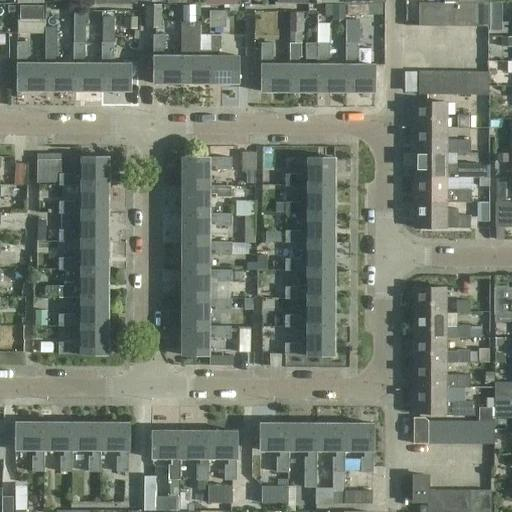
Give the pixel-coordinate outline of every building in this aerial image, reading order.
[(419,3),(419,27),(431,27),(431,3),(419,3)] [(431,3),(431,27),(443,27),(443,3),(431,3)] [(443,3),(443,27),(454,27),(454,3),(443,3)] [(454,3),(454,27),(465,27),(465,3),(454,3)] [(465,3),(465,27),(477,27),(477,4),(465,3)] [(181,83),(210,83),(209,56),(209,50),(200,50),(200,23),(194,23),(194,4),(182,4),(182,23),(181,23),(181,35),(181,56),(181,83)] [(477,4),(477,27),(489,27),(489,4),(477,4)] [(347,32),(346,13),(346,5),(334,5),(334,32),(347,32)] [(368,5),(346,5),(346,13),(368,13),(368,5)] [(43,6),(20,6),(20,20),(43,20),(43,6)] [(165,15),(165,6),(148,6),(148,15),(165,15)] [(57,10),(45,10),(45,63),(45,91),(73,91),(73,63),(53,63),(53,57),(57,57),(57,10)] [(88,10),(73,10),(73,63),(73,91),(101,91),(101,63),(81,63),(81,57),(85,57),(85,26),(88,26),(88,10)] [(211,12),(211,25),(221,25),(221,12),(211,12)] [(289,43),(300,43),(300,32),(302,32),(302,12),(290,12),(289,43)] [(331,40),(332,24),(319,23),(318,39),(331,40)] [(32,49),(45,50),(45,35),(33,35),(32,49)] [(161,49),(164,49),(164,35),(153,35),(153,56),(153,83),(181,83),(181,56),(161,56),(161,49)] [(217,49),(221,49),(221,35),(209,35),(209,50),(209,56),(210,83),(238,83),(238,56),(217,56),(217,49)] [(16,91),(45,91),(45,63),(25,63),(25,57),(29,57),(29,42),(17,42),(17,64),(16,64),(16,91)] [(101,43),(101,63),(101,91),(130,91),(130,64),(110,64),(110,57),(113,57),(113,43),(101,43)] [(261,92),(289,92),(289,65),(270,64),(270,58),(273,58),(273,44),(262,44),(262,64),(261,64),(261,92)] [(289,65),(289,92),(317,92),(317,65),(297,65),(297,58),(301,58),(301,44),(289,44),(289,65)] [(317,92),(346,92),(345,65),(326,65),(326,58),(329,58),(329,44),(318,44),(317,65),(317,92)] [(354,58),(357,58),(357,44),(345,44),(345,65),(346,92),(374,93),(375,65),(354,65),(354,58)] [(9,62),(0,62),(0,85),(8,86),(9,62)] [(407,89),(419,89),(419,70),(407,70),(407,89)] [(431,95),(431,72),(419,72),(419,95),(431,95)] [(442,72),(431,72),(431,95),(442,95),(442,72)] [(454,95),(454,72),(442,72),(442,95),(454,95)] [(465,72),(454,72),(454,95),(465,95),(465,72)] [(476,95),(476,72),(465,72),(465,95),(476,95)] [(488,72),(476,72),(476,95),(488,95),(488,72)] [(415,103),(415,128),(447,128),(447,103),(415,103)] [(471,116),(458,116),(458,128),(471,128),(471,116)] [(447,141),(447,128),(415,128),(414,153),(447,153),(447,154),(471,154),(470,140),(447,141)] [(457,163),(447,163),(447,154),(447,153),(414,153),(414,178),(446,178),(480,178),(480,165),(457,166),(457,163)] [(60,154),(37,154),(38,181),(57,181),(57,171),(60,171),(60,154)] [(74,177),(74,174),(59,174),(59,186),(80,186),(108,186),(108,157),(81,157),(81,177),(74,177)] [(182,157),(182,186),(209,186),(209,167),(216,167),(216,170),(231,170),(231,158),(209,158),(209,157),(182,157)] [(301,178),(301,175),(286,175),(285,187),(307,187),(334,187),(334,158),(307,158),(307,178),(301,178)] [(15,163),(13,184),(24,185),(25,164),(15,163)] [(446,191),(446,178),(414,178),(414,203),(446,203),(457,203),(470,203),(470,190),(457,191),(446,191)] [(80,214),(108,214),(108,186),(80,186),(81,206),(74,206),(74,202),(59,202),(59,214),(80,214)] [(209,186),(182,186),(182,214),(209,214),(209,195),(216,195),(216,198),(231,198),(231,186),(209,186)] [(334,215),(334,187),(307,187),(307,207),(301,207),(301,204),(286,203),(285,215),(307,215),(334,215)] [(235,215),(244,215),(244,214),(254,214),(254,201),(235,200),(235,215)] [(511,202),(495,203),(495,227),(511,227),(511,202)] [(457,209),(446,209),(446,203),(414,203),(414,228),(446,228),(457,228),(457,229),(470,229),(470,216),(457,216),(457,209)] [(81,242),(108,242),(108,214),(80,214),(81,234),(74,234),(74,231),(59,231),(59,242),(81,242)] [(182,214),(182,242),(209,242),(209,223),(216,223),(216,226),(231,226),(231,214),(209,214),(182,214)] [(254,242),(254,214),(244,214),(244,215),(243,242),(254,242)] [(334,243),(334,215),(307,215),(307,235),(300,235),(300,231),(285,231),(285,243),(307,243),(334,243)] [(80,270),(108,270),(108,242),(81,242),(80,262),(74,262),(74,259),(59,259),(59,270),(80,270)] [(209,242),(182,242),(182,270),(209,270),(209,251),(216,251),(216,254),(231,254),(231,243),(209,242)] [(307,271),(334,271),(334,243),(307,243),(307,263),(300,263),(300,260),(285,260),(285,271),(307,271)] [(14,244),(1,244),(1,253),(14,253),(14,244)] [(80,299),(107,298),(108,270),(80,270),(80,290),(73,290),(73,287),(59,287),(59,299),(80,299)] [(209,271),(209,270),(182,270),(182,298),(209,299),(209,279),(216,279),(216,282),(231,282),(231,271),(209,271)] [(333,300),(334,271),(307,271),(307,291),(300,291),(300,288),(285,288),(285,299),(307,299),(333,300)] [(45,296),(58,296),(58,287),(45,287),(45,296)] [(414,313),(446,313),(446,288),(414,288),(414,313)] [(511,313),(511,288),(494,288),(494,313),(495,313),(511,313)] [(80,327),(107,327),(107,298),(80,299),(80,318),(73,318),(73,315),(58,315),(58,327),(80,327)] [(209,299),(182,298),(182,327),(209,327),(209,307),(216,307),(215,311),(231,311),(231,299),(209,299)] [(333,328),(333,300),(307,299),(307,319),(300,319),(300,316),(285,316),(285,327),(306,328),(333,328)] [(470,301),(457,301),(456,313),(469,313),(470,301)] [(446,313),(414,313),(414,338),(446,338),(446,339),(470,338),(470,326),(456,326),(456,327),(446,327),(446,313)] [(511,313),(495,313),(495,322),(511,321),(511,313)] [(269,327),(270,348),(284,348),(284,326),(269,327)] [(73,346),(73,343),(58,343),(59,355),(80,355),(107,355),(107,327),(80,327),(80,346),(73,346)] [(209,327),(182,327),(182,355),(209,355),(209,336),(216,336),(216,339),(231,339),(231,327),(209,327)] [(251,328),(239,328),(238,352),(250,352),(251,328)] [(333,328),(306,328),(307,347),(300,347),(300,344),(285,344),(285,356),(307,356),(307,357),(333,357),(333,328)] [(446,338),(414,338),(414,363),(446,363),(470,363),(470,350),(457,350),(446,350),(446,339),(446,338)] [(481,341),(481,359),(491,359),(491,341),(481,341)] [(470,376),(446,376),(446,363),(414,363),(414,388),(446,388),(457,388),(470,388),(470,376)] [(511,382),(494,382),(494,396),(511,396),(511,382)] [(446,388),(414,388),(414,414),(445,414),(445,416),(475,416),(475,402),(446,402),(446,388)] [(511,396),(494,396),(495,418),(511,417),(511,396)] [(479,408),(479,421),(483,421),(492,422),(492,408),(487,408),(479,408)] [(413,418),(413,444),(428,444),(428,421),(428,418),(413,418)] [(439,421),(428,421),(428,444),(439,444),(439,421)] [(450,421),(439,421),(439,444),(450,444),(450,421)] [(461,421),(450,421),(450,444),(461,444),(461,421)] [(461,444),(472,444),(472,421),(461,421),(461,444)] [(479,421),(472,421),(472,444),(483,444),(483,421),(479,421)] [(494,422),(492,422),(483,421),(483,444),(494,444),(494,422)] [(44,472),(44,450),(44,423),(15,423),(15,450),(36,450),(36,456),(33,456),(33,472),(44,472)] [(72,472),(72,450),(72,423),(44,423),(44,450),(64,450),(64,456),(61,456),(61,472),(72,472)] [(101,423),(72,423),(72,450),(92,450),(92,456),(89,456),(89,472),(100,472),(100,450),(101,423)] [(130,423),(101,423),(100,450),(120,450),(120,456),(117,456),(117,472),(128,472),(128,450),(129,450),(130,423)] [(288,472),(288,451),(288,423),(259,423),(259,450),(279,451),(279,457),(276,457),(276,472),(288,472)] [(316,451),(316,423),(288,423),(288,451),(307,451),(307,457),(304,457),(304,488),(314,488),(314,490),(304,490),(304,503),(316,503),(316,488),(316,472),(316,451)] [(344,423),(316,423),(316,451),(335,451),(335,457),(332,457),(332,488),(316,488),(316,503),(344,503),(344,490),(344,472),(344,451),(344,423)] [(364,457),(361,457),(361,472),(372,472),(372,451),(373,451),(373,424),(344,423),(344,451),(364,451),(364,457)] [(180,458),(180,431),(151,431),(151,458),(171,458),(171,464),(168,464),(168,496),(164,496),(164,508),(179,508),(179,480),(180,458)] [(208,431),(180,431),(180,458),(199,458),(199,465),(196,465),(196,490),(206,490),(206,480),(208,480),(208,458),(208,431)] [(227,464),(224,464),(224,480),(236,480),(236,458),(237,458),(237,431),(208,431),(208,458),(227,458),(227,464)] [(144,476),(144,490),(144,510),(155,510),(155,476),(144,476)] [(428,503),(428,491),(428,476),(414,476),(414,503),(428,503)] [(135,482),(112,482),(112,497),(124,497),(124,503),(135,503),(135,482)] [(30,507),(30,483),(17,483),(17,507),(30,507)] [(231,486),(208,486),(208,503),(231,503),(231,486)] [(287,486),(261,486),(261,503),(287,503),(287,486)] [(372,491),(344,490),(344,503),(371,503),(372,491)] [(428,503),(428,506),(428,511),(438,511),(439,491),(428,491),(428,503)] [(449,511),(449,491),(439,491),(438,511),(449,511)] [(459,511),(459,491),(449,491),(449,511),(459,511)] [(469,511),(470,491),(459,491),(459,511),(469,511)] [(480,511),(480,491),(470,491),(469,511),(480,511)] [(490,511),(491,491),(480,491),(480,511),(490,511)]
